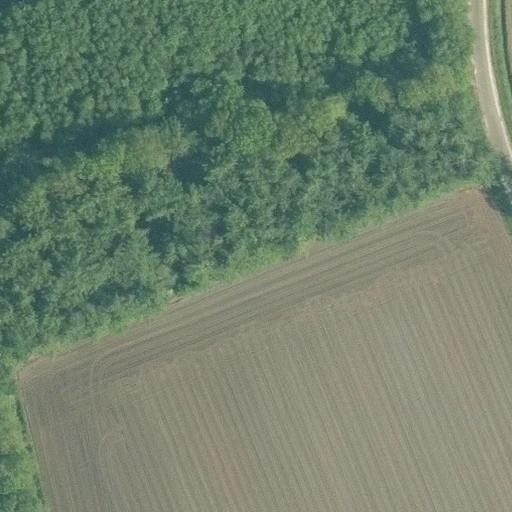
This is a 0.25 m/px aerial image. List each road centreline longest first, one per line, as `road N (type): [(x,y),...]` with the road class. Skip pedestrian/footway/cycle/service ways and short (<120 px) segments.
road 1 (track): [(485,91),(83,169),(29,192),(0,217)]
road 2 (unclassified): [(511,179),(485,91),(478,0)]
